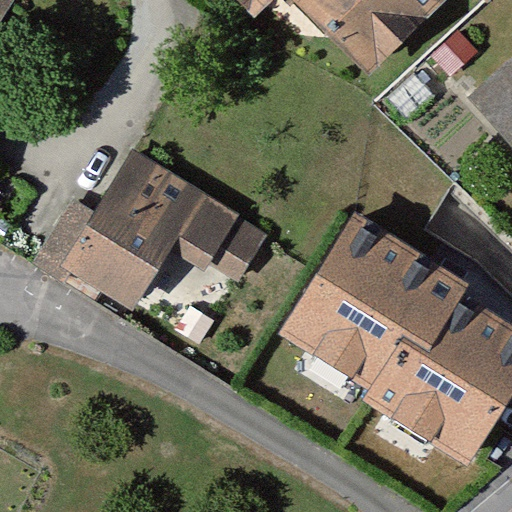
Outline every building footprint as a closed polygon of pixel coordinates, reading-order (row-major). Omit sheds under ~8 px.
[(0,0),(0,20),(13,0),(0,0)] [(237,0),(253,16),(266,3),(299,34),(331,35),(365,78),(493,3),(495,0),(237,0)] [(511,55),(470,92),(511,140),(511,55)] [(273,233),(132,147),(62,262),(133,305),(167,249),(236,292),(273,233)] [(471,280),(347,206),(273,329),(366,385),(359,396),(473,465),(511,399),(511,330),(459,299),(471,280)]
